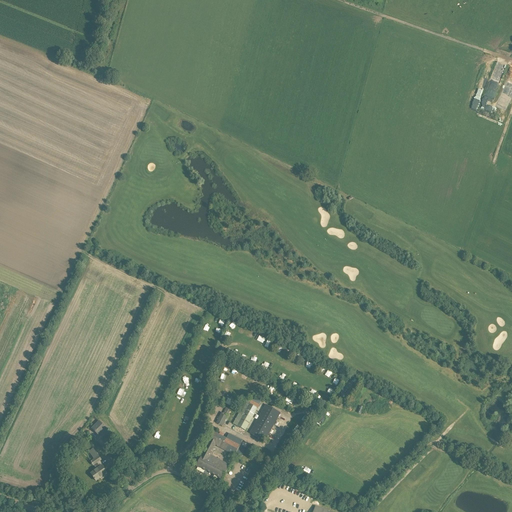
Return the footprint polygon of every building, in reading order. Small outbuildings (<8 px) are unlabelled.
[(503,113),(510,91),(503,89),(496,111),(503,113)] [(337,397),(344,400),(349,389),(342,386),(337,397)] [(233,424),(245,431),(260,405),(251,400),(250,402),(247,400),(233,424)] [(266,405),(261,413),(254,426),(262,430),(269,434),(280,413),(266,405)] [(225,407),(218,419),(224,423),(231,410),(225,407)] [(92,429),(99,436),(107,429),(100,422),(92,429)] [(254,426),(250,433),(258,438),(262,430),(254,426)] [(262,430),(258,438),(265,442),(269,434),(262,430)] [(214,433),(209,442),(215,446),(220,436),(214,433)] [(222,450),(235,456),(240,446),(242,442),(234,438),(234,437),(230,435),(227,439),(222,450)] [(227,439),(220,436),(215,446),(217,446),(216,447),(222,450),(227,439)] [(215,446),(209,442),(205,450),(211,454),(215,446)] [(211,454),(205,450),(201,458),(207,462),(208,461),(210,456),(211,454)] [(99,457),(90,462),(93,466),(99,462),(101,460),(99,457)] [(207,462),(201,458),(197,467),(203,470),(207,462)] [(209,473),(214,464),(208,461),(207,462),(203,470),(209,473)] [(230,466),(223,462),(220,467),(219,469),(226,473),(230,466)] [(219,469),(220,467),(214,464),(209,473),(216,476),(219,469)] [(101,466),(96,470),(91,474),(96,481),(100,478),(101,480),(108,476),(101,466)] [(219,469),(216,476),(222,480),(226,473),(219,469)]
